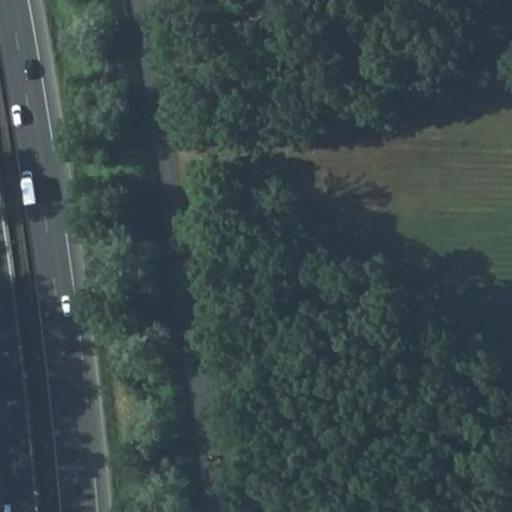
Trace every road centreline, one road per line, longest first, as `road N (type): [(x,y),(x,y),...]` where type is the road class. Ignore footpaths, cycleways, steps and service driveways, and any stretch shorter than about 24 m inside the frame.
road 1 (trunk): [(78,511),(41,191),(8,0)]
road 2 (residential): [(213,511),(181,207),(144,0)]
road 3 (trunk): [(0,332),(19,511)]
